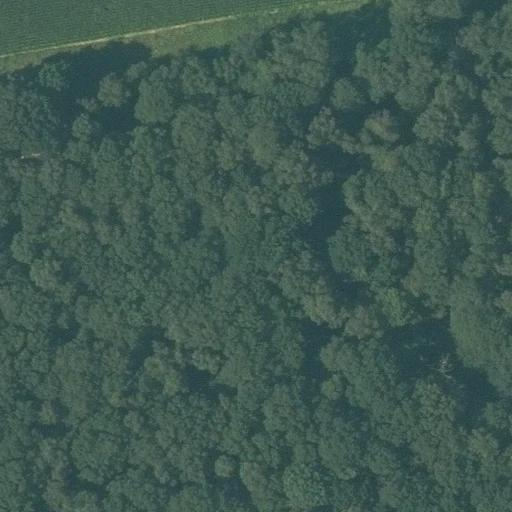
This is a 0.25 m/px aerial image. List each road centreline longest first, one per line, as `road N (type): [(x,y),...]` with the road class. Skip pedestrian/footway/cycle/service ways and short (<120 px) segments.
road 1 (track): [(0,157),(228,152),(316,175)]
road 2 (track): [(511,37),(413,51),(228,152)]
road 3 (track): [(316,175),(511,226)]
